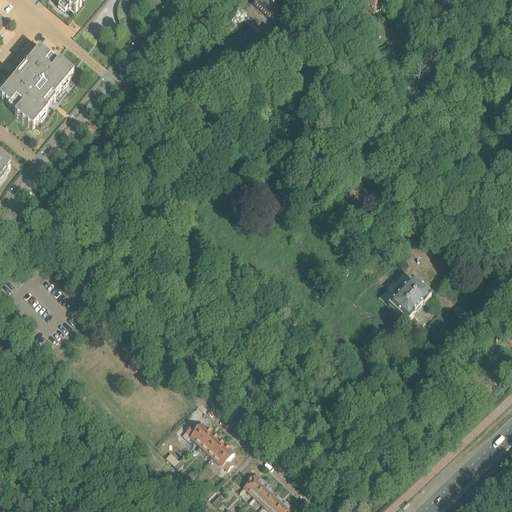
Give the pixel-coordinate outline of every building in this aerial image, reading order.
[(45,0),(64,15),(67,11),(73,16),(86,0),(45,0)] [(266,3),(268,0),(256,0),(252,5),(271,22),(279,14),(266,3)] [(372,17),(385,9),(386,8),(381,0),(363,0),(362,1),(372,17)] [(279,21),(270,32),(279,39),(285,32),(283,25),(279,21)] [(74,76),(73,75),(53,57),(50,60),(49,60),(48,61),(39,53),(34,58),(30,55),(25,62),(29,65),(26,69),(24,68),(14,80),(15,81),(9,89),(5,85),(0,90),(0,92),(3,95),(0,99),(0,101),(9,108),(7,110),(15,116),(14,118),(32,133),(48,114),(46,113),(56,101),(55,100),(74,76)] [(0,184),(12,170),(0,159),(0,184)] [(111,196),(105,191),(100,198),(105,202),(111,196)] [(403,275),(379,301),(407,327),(414,319),(412,318),(422,307),(423,308),(430,301),(403,275)] [(201,450),(214,437),(203,427),(197,433),(192,429),(186,436),(191,440),(190,440),(201,450)] [(201,450),(211,461),(224,447),(214,437),(201,450)] [(235,457),(224,447),(211,461),(222,471),(219,475),(223,479),(233,468),(228,464),(235,457)] [(181,462),(178,464),(175,461),(170,466),(174,469),(177,473),(185,465),(181,462)] [(190,485),(197,477),(193,473),(186,481),(190,485)] [(250,484),(248,486),(249,486),(244,492),(254,501),(265,488),(267,487),(257,477),(250,484)] [(265,488),(254,501),(263,509),(275,497),(265,488)] [(208,502),(215,494),(212,491),(204,498),(208,502)] [(277,511),(284,505),(275,497),(263,509),(265,511),(277,511)] [(216,509),(223,502),(219,498),(212,506),(216,509)]
